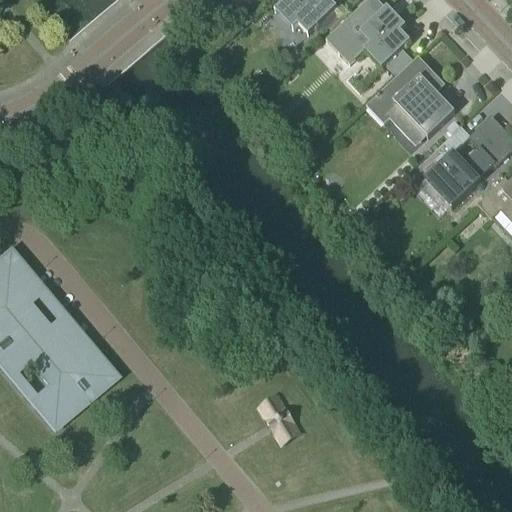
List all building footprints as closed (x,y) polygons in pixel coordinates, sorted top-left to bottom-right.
[(320,40),(328,31),(342,18),(324,0),(280,0),(284,4),(274,14),(293,34),(298,29),(307,39),(314,33),(320,40)] [(384,70),(402,54),(410,46),(400,36),(405,31),(387,11),(385,13),(372,0),(347,24),(342,18),(328,31),(333,37),(325,45),(349,70),(364,55),(382,73),(384,70)] [(402,54),(384,70),(396,82),(366,111),(367,112),(368,111),(384,128),(383,129),(384,130),(401,113),(427,141),(426,142),(427,143),(454,117),(446,108),(445,109),(433,97),(442,89),(444,91),(445,90),(433,77),(433,78),(419,63),(419,62),(418,61),(414,66),(402,54)] [(468,142),(479,153),(496,171),(511,155),(511,145),(489,122),(468,142)] [(480,185),(479,184),(453,156),(452,157),(443,148),(418,172),(427,181),(424,184),(451,213),(480,185)] [(477,209),(479,212),(490,223),(500,213),(511,226),(511,186),(509,189),(504,184),(477,209)] [(10,257),(0,265),(0,381),(53,445),(120,389),(71,330),(33,284),(10,257)] [(276,402),(260,412),(281,447),(298,438),(276,402)]
